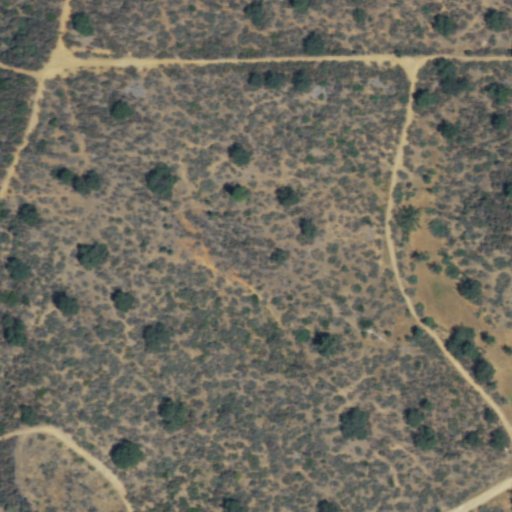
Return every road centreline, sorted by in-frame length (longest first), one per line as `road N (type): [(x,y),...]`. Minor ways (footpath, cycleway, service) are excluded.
road 1 (track): [(410,58),(409,108),(388,199),(390,255),(416,316),(511,438)]
road 2 (track): [(55,59),(285,57)]
road 3 (track): [(285,57),(511,57)]
road 4 (track): [(129,511),(97,462),(62,435),(46,428),(0,434)]
road 5 (track): [(0,189),(55,59)]
